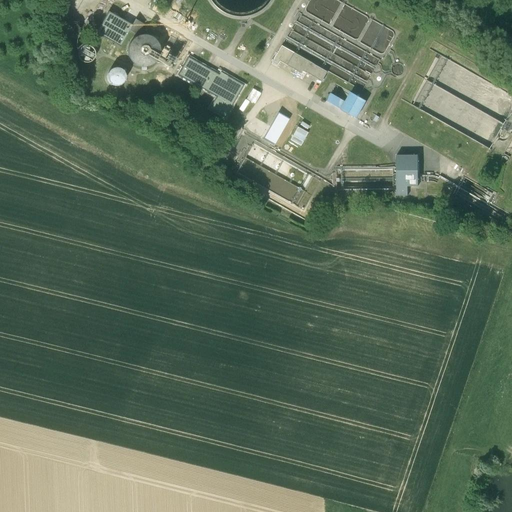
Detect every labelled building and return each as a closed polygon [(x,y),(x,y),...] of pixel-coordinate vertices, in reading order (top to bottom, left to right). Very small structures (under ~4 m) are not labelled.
[(88,12),(84,10),(79,19),(83,22),(88,12)] [(133,26),(109,12),(97,33),(121,47),(133,26)] [(159,56),(160,50),(159,44),(155,39),(150,36),(144,35),(138,36),(133,39),(129,45),(128,51),(129,57),(133,62),(138,65),(144,67),(150,65),(156,62),(159,56)] [(327,72),(281,46),(272,63),(277,66),(280,62),(301,74),(303,71),(322,82),(327,72)] [(253,60),(243,54),(240,58),(251,64),(253,60)] [(225,79),(188,58),(178,75),(217,97),(216,99),(231,107),(244,86),(227,76),(225,79)] [(123,71),(120,69),(117,68),(114,69),(111,70),(108,73),(107,76),(107,79),(108,82),(110,85),(113,87),(117,87),(120,86),(122,85),(124,82),(125,78),(125,75),(124,73),(123,71)] [(346,103),(330,94),(326,101),(359,119),(368,103),(352,94),(346,103)] [(417,155),(396,156),(396,186),(407,186),(418,186),(417,155)] [(407,186),(396,186),(396,196),(407,196),(407,186)]
